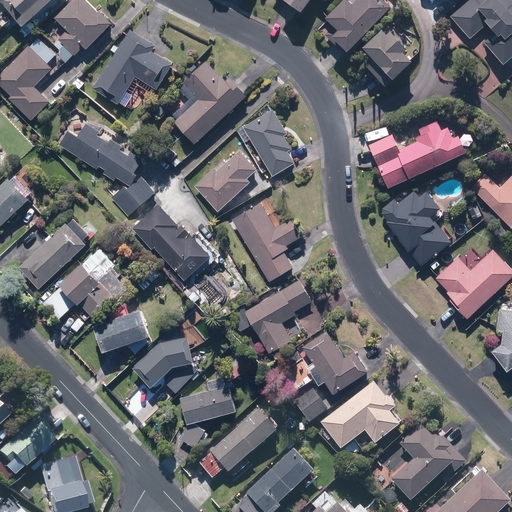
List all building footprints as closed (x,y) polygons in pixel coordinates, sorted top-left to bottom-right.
[(52,0),(0,0),(0,1),(22,26),(52,0)] [(87,50),(114,24),(98,8),(95,11),(84,0),(71,0),(54,17),(66,30),(57,38),(74,56),(83,47),(87,50)] [(283,0),(302,13),(311,0),(325,0),(326,1),(326,0),(283,0)] [(338,29),(331,36),(346,51),(392,8),(384,0),(356,0),(355,0),(345,0),(327,17),(338,29)] [(494,32),(483,41),(503,63),(511,54),(511,0),(469,0),(460,8),(449,18),(469,40),(475,34),(487,24),(494,32)] [(392,28),(386,34),(382,29),(363,47),(394,80),(413,62),(404,53),(410,47),(392,28)] [(155,46),(131,30),(119,48),(114,45),(110,51),(115,54),(92,88),(117,104),(136,75),(156,88),(172,64),(152,51),(155,46)] [(36,86),(54,69),(29,45),(0,74),(0,82),(12,95),(9,98),(30,119),(50,100),(36,86)] [(224,74),(221,77),(204,61),(182,83),(194,95),(173,116),(177,121),(175,123),(196,145),(246,95),(224,74)] [(244,144),(251,140),(272,175),(294,163),(287,151),(292,149),(284,136),(288,134),(274,110),(248,125),(237,132),(244,144)] [(415,138),(417,141),(399,150),(392,135),(369,146),(389,188),(466,153),(458,136),(453,138),(448,127),(442,130),(438,121),(419,129),(421,134),(415,138)] [(87,123),(79,135),(70,129),(60,144),(97,169),(99,165),(105,169),(102,173),(114,181),(117,177),(126,184),(143,158),(132,151),(129,155),(121,150),(123,146),(110,137),(108,141),(100,136),(102,132),(87,123)] [(258,169),(240,150),(217,171),(214,168),(194,185),(219,212),(250,184),(247,179),(258,169)] [(511,174),(500,186),(485,172),(470,186),(511,228),(511,174)] [(0,226),(31,198),(27,193),(32,188),(22,177),(17,182),(11,176),(0,186),(0,226)] [(127,217),(155,193),(141,177),(128,188),(126,184),(111,197),(127,217)] [(394,198),(382,207),(381,216),(390,227),(421,266),(451,242),(431,217),(441,209),(427,192),(421,197),(416,190),(399,204),(394,198)] [(184,225),(178,231),(175,228),(178,225),(159,204),(132,229),(151,249),(154,246),(184,279),(211,254),(194,235),(187,241),(184,237),(190,232),(184,225)] [(293,267),(281,247),(299,237),(288,219),(275,227),(261,204),(249,211),(233,220),(269,281),(293,267)] [(87,245),(67,222),(18,266),(38,289),(87,245)] [(456,255),(450,248),(441,256),(447,263),(456,255)] [(470,271),(458,257),(436,278),(447,291),(446,292),(458,305),(456,307),(467,319),(511,276),(511,269),(493,249),(470,271)] [(79,305),(81,303),(93,315),(115,294),(97,276),(82,262),(59,285),(79,305)] [(271,354),(303,336),(294,320),(290,314),(312,301),(300,279),(246,311),(271,354)] [(511,369),(511,308),(498,308),(497,330),(502,330),(502,336),(501,342),(491,350),(508,372),(511,369)] [(142,309),(94,325),(103,352),(126,344),(135,354),(150,341),(147,337),(151,336),(142,309)] [(319,385),(324,382),(333,394),(369,369),(355,349),(346,355),(328,330),(301,349),(311,363),(306,367),(319,385)] [(151,388),(174,366),(179,365),(165,382),(175,391),(196,368),(187,360),(184,338),(161,341),(132,368),(151,388)] [(394,408),(396,402),(392,397),(386,397),(374,382),(321,424),(341,450),(364,431),(375,445),(400,427),(389,412),(394,408)] [(230,383),(181,398),(188,422),(180,438),(198,447),(207,429),(193,422),(237,409),(230,383)] [(329,410),(313,388),(294,403),(310,424),(329,410)] [(0,417),(8,409),(0,400),(0,417)] [(199,464),(214,481),(226,469),(230,474),(278,431),(259,409),(199,464)] [(2,445),(21,465),(52,434),(33,415),(2,445)] [(410,502),(443,474),(448,480),(467,463),(443,435),(436,442),(422,426),(400,445),(414,461),(391,481),(410,502)] [(270,511),(314,468),(295,448),(237,506),(242,511),(270,511)] [(79,480),(75,481),(70,458),(37,465),(45,497),(48,511),(61,511),(85,506),(79,480)] [(502,511),(511,503),(483,471),(437,511),(502,511)] [(351,511),(348,511),(339,501),(326,488),(310,502),(317,509),(314,511),(368,511),(361,503),(351,511)]
